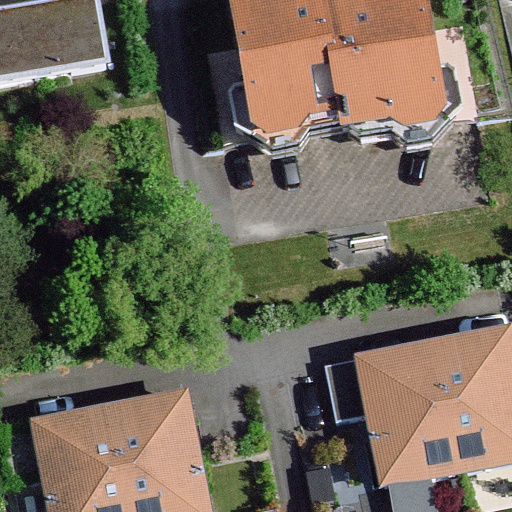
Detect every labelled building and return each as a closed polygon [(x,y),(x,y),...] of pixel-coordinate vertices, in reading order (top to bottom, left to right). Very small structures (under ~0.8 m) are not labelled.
[(95,0),(0,16),(0,105),(126,86),(105,0),(95,0)] [(239,0),(266,135),(365,116),(370,142),(476,122),(452,0),(239,0)] [(244,34),(216,37),(227,142),(255,139),(244,34)] [(511,322),(357,351),(382,488),(511,463),(511,322)] [(225,511),(195,383),(36,421),(57,511),(225,511)]
